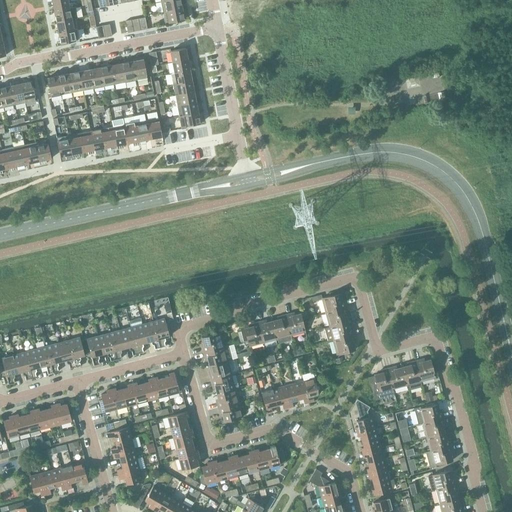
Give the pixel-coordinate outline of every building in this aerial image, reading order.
[(55,0),(52,1),(54,11),(69,8),(67,0),(55,0)] [(169,0),(160,2),(162,13),(182,9),(180,0),(169,0)] [(313,0),(290,0),(298,39),(294,40),(296,49),(322,44),(313,0)] [(56,22),(75,18),(77,18),(75,7),(69,8),(54,11),(56,22)] [(182,9),(162,13),(164,23),(184,19),(182,9)] [(145,17),(138,18),(140,30),(147,29),(145,17)] [(56,22),(58,33),(77,29),(75,18),(56,22)] [(138,18),(131,20),(133,31),(140,30),(138,18)] [(109,24),(103,25),(105,37),(112,36),(109,24)] [(105,37),(103,25),(96,27),(98,38),(105,37)] [(77,29),(58,33),(60,44),(79,40),(77,29)] [(170,51),(172,62),(187,59),(185,48),(170,51)] [(143,59),(132,61),(136,80),(147,78),(143,59)] [(172,62),(174,72),(189,70),(187,59),(172,62)] [(132,61),(122,63),(125,82),(136,80),(132,61)] [(122,63),(111,65),(115,84),(125,82),(122,63)] [(111,65),(100,68),(104,86),(115,84),(111,65)] [(100,68),(90,70),(93,88),(104,86),(100,68)] [(90,70),(79,72),(83,91),(93,88),(90,70)] [(170,73),(173,84),(191,80),(189,70),(174,72),(170,73)] [(79,72),(68,74),(72,93),(83,91),(79,72)] [(68,74),(57,76),(61,95),(72,93),(68,74)] [(61,95),(57,76),(47,78),(50,97),(61,95)] [(173,84),(175,95),(194,91),(191,80),(173,84)] [(31,81),(21,84),(25,102),(36,100),(31,81)] [(21,84),(10,86),(14,105),(25,102),(21,84)] [(10,86),(0,88),(0,90),(4,107),(14,105),(10,86)] [(175,95),(177,106),(196,102),(194,91),(175,95)] [(177,106),(179,116),(198,113),(196,102),(177,106)] [(198,113),(179,116),(181,129),(187,128),(186,126),(200,123),(198,113)] [(112,121),(113,127),(117,149),(124,147),(123,144),(128,143),(124,124),(123,118),(112,121)] [(158,118),(147,120),(150,139),(155,138),(155,141),(162,140),(162,141),(162,140),(158,118)] [(147,120),(135,122),(140,144),(146,143),(145,140),(150,139),(147,120)] [(135,122),(124,124),(128,143),(132,142),(133,146),(140,144),(135,122)] [(113,127),(101,129),(105,148),(110,147),(110,150),(117,149),(113,127)] [(101,129),(90,131),(94,153),(101,152),(101,148),(105,148),(101,129)] [(90,131),(79,133),(83,152),(88,151),(88,154),(94,153),(90,131)] [(79,133),(68,135),(72,158),(79,156),(78,153),(83,152),(79,133)] [(72,158),(68,135),(56,138),(60,156),(65,155),(66,159),(72,158)] [(47,139),(36,142),(41,164),(47,163),(46,159),(51,158),(47,139)] [(36,142),(24,145),(29,163),(33,162),(34,166),(41,164),(36,142)] [(24,145),(13,147),(18,169),(24,168),(24,164),(29,163),(24,145)] [(13,147),(2,150),(6,168),(11,167),(11,171),(18,169),(13,147)] [(322,298),(326,312),(346,307),(344,301),(342,301),(340,293),(322,298)] [(326,312),(329,326),(347,322),(345,314),(348,313),(346,307),(326,312)] [(292,313),(285,315),(291,335),(305,331),(300,313),(292,315),(292,313)] [(272,321),(277,339),(278,342),(280,343),(290,340),(292,338),(291,335),(285,315),(279,317),(280,319),(272,321)] [(129,321),(131,327),(138,353),(143,352),(141,344),(147,342),(142,324),(141,318),(129,321)] [(164,318),(153,321),(160,348),(165,346),(163,338),(169,336),(164,318)] [(153,321),(142,324),(147,342),(152,340),(155,349),(160,348),(153,321)] [(264,321),(258,322),(263,343),(277,339),(272,321),(265,323),(264,321)] [(263,343),(258,322),(251,324),(252,326),(244,328),(247,340),(249,346),(263,343)] [(328,342),(333,340),(353,335),(352,328),(349,329),(347,322),(329,326),(324,328),(328,342)] [(131,327),(120,330),(125,348),(130,346),(133,355),(138,353),(131,327)] [(120,330),(109,333),(116,359),(121,358),(119,349),(125,348),(120,330)] [(201,346),(203,352),(223,347),(220,332),(202,337),(204,345),(201,346)] [(109,333),(98,336),(103,354),(108,352),(110,361),(116,359),(109,333)] [(353,335),(333,340),(337,354),(355,350),(353,342),(355,341),(353,335)] [(103,354),(98,336),(86,339),(94,365),(99,364),(97,355),(103,354)] [(79,337),(68,340),(75,366),(80,365),(78,357),(84,355),(79,337)] [(68,340),(57,343),(62,361),(67,359),(70,368),(75,366),(68,340)] [(57,343),(46,346),(53,372),(58,371),(56,362),(62,361),(57,343)] [(46,346),(35,349),(40,367),(45,365),(48,374),(53,372),(46,346)] [(209,365),(227,361),(230,360),(232,359),(228,346),(226,346),(223,347),(203,352),(205,358),(207,358),(209,365)] [(35,349),(24,352),(31,378),(36,377),(34,368),(40,367),(35,349)] [(24,352),(13,355),(18,373),(23,371),(26,380),(31,378),(24,352)] [(18,373),(13,355),(2,358),(9,384),(14,383),(12,374),(18,373)] [(422,359),(415,361),(421,381),(435,377),(430,359),(422,362),(422,359)] [(209,373),(211,380),(231,374),(227,361),(209,365),(211,373),(209,373)] [(402,367),(407,385),(408,388),(410,389),(420,386),(422,384),(421,381),(415,361),(409,363),(410,365),(402,367)] [(394,367),(387,368),(393,389),(407,385),(402,367),(395,369),(394,367)] [(393,389),(387,368),(381,370),(382,372),(374,375),(374,376),(368,377),(375,400),(395,394),(393,389)] [(169,376),(164,378),(168,395),(179,392),(174,372),(169,374),(169,376)] [(302,375),(303,381),(309,402),(314,401),(312,395),(318,394),(318,391),(319,388),(319,386),(316,385),(313,372),(302,375)] [(215,386),(217,393),(235,388),(231,374),(211,380),(212,386),(215,386)] [(157,377),(152,378),(158,397),(168,395),(164,378),(158,379),(157,377)] [(148,382),(143,383),(147,400),(158,397),(152,378),(148,379),(148,382)] [(303,381),(293,383),(297,400),(303,398),(304,404),(309,402),(303,381)] [(136,382),(132,384),(137,403),(147,400),(143,383),(137,385),(136,382)] [(293,383),(282,386),(288,408),(293,407),(292,401),(297,400),(293,383)] [(128,387),(122,389),(126,406),(137,403),(132,384),(127,385),(128,387)] [(282,386),(272,389),(276,405),(282,404),(283,409),(288,408),(282,386)] [(115,388),(111,389),(116,408),(126,406),(122,389),(116,390),(115,388)] [(216,401),(218,408),(238,402),(235,388),(217,393),(219,401),(216,401)] [(116,408),(111,389),(106,390),(107,393),(101,395),(105,411),(116,408)] [(276,405),(272,389),(261,392),(267,414),(272,412),(271,407),(276,405)] [(432,390),(425,392),(427,400),(434,398),(432,390)] [(355,427),(357,432),(375,427),(372,416),(367,417),(365,411),(368,406),(357,399),(351,410),(354,421),(356,420),(358,426),(355,427)] [(238,402),(218,408),(220,414),(222,414),(224,421),(242,417),(238,402)] [(60,403),(55,404),(60,423),(71,421),(67,404),(60,405),(60,403)] [(51,408),(45,409),(50,426),(60,423),(55,404),(50,405),(51,408)] [(419,424),(423,423),(443,418),(441,411),(439,412),(437,404),(421,408),(420,407),(414,408),(419,424)] [(39,408),(34,410),(39,429),(50,426),(45,409),(40,411),(39,408)] [(30,413),(24,415),(29,432),(39,429),(34,410),(30,411),(30,413)] [(167,417),(170,427),(187,423),(185,417),(188,416),(187,411),(167,417)] [(18,414),(13,415),(19,435),(29,432),(24,415),(19,417),(18,414)] [(19,435),(13,415),(9,416),(9,419),(3,421),(8,437),(19,435)] [(423,423),(427,437),(445,432),(443,425),(445,424),(443,418),(423,423)] [(397,422),(399,429),(406,427),(404,420),(397,422)] [(170,427),(173,438),(192,433),(191,428),(188,429),(187,423),(170,427)] [(114,436),(115,442),(131,438),(128,427),(107,433),(108,438),(114,436)] [(360,436),(362,441),(378,437),(375,427),(357,432),(358,437),(360,436)] [(427,437),(430,451),(451,445),(449,439),(447,440),(445,432),(427,437)] [(77,433),(64,436),(65,442),(79,438),(77,433)] [(173,438),(176,448),(192,444),(191,438),(194,437),(192,433),(173,438)] [(361,448),(362,453),(381,448),(378,437),(362,441),(363,447),(361,448)] [(111,449),(112,454),(134,448),(131,438),(115,442),(117,447),(111,449)] [(77,441),(67,443),(69,451),(80,449),(77,441)] [(148,452),(156,450),(154,442),(146,444),(148,452)] [(176,448),(178,459),(198,453),(197,449),(194,450),(192,444),(176,448)] [(285,462),(282,449),(276,451),(274,445),(269,446),(270,449),(264,450),(269,467),(285,462)] [(451,445),(430,451),(426,452),(430,467),(429,467),(429,468),(436,466),(435,466),(435,465),(452,460),(450,452),(452,452),(451,445)] [(119,457),(121,463),(137,458),(134,448),(112,454),(114,459),(119,457)] [(366,457),(367,462),(383,458),(381,448),(362,453),(363,457),(366,457)] [(258,449),(253,450),(258,470),(269,467),(264,450),(259,452),(258,449)] [(249,454),(243,456),(248,472),(258,470),(253,450),(249,452),(249,454)] [(198,453),(178,459),(181,469),(198,465),(197,459),(199,458),(198,453)] [(237,455),(232,456),(238,475),(248,472),(243,456),(238,457),(237,455)] [(228,460),(223,461),(227,478),(238,475),(232,456),(228,457),(228,460)] [(117,470),(118,475),(140,469),(137,458),(121,463),(122,469),(117,470)] [(366,468),(368,473),(386,468),(383,458),(367,462),(369,468),(366,468)] [(412,470),(417,468),(414,458),(409,459),(412,470)] [(211,461),(217,481),(218,485),(228,482),(227,478),(223,461),(217,463),(216,460),(211,461)] [(204,484),(217,481),(211,461),(207,463),(207,465),(201,467),(203,474),(201,474),(200,476),(199,478),(200,482),(202,483),(204,484)] [(82,462),(71,465),(76,481),(81,479),(83,485),(88,484),(82,462)] [(71,465),(61,468),(67,489),(72,488),(70,482),(76,481),(71,465)] [(61,468),(50,470),(55,486),(60,485),(62,491),(67,489),(61,468)] [(371,478),(373,483),(389,479),(386,468),(368,473),(369,478),(371,478)] [(140,469),(118,475),(119,480),(125,478),(126,484),(129,483),(132,485),(134,485),(135,482),(142,480),(140,469)] [(318,486),(321,497),(340,492),(338,487),(336,488),(334,482),(332,483),(320,476),(322,472),(315,469),(309,480),(318,486)] [(50,470),(40,473),(46,495),(51,494),(49,488),(55,486),(50,470)] [(432,475),(435,489),(456,484),(454,477),(452,478),(449,470),(432,475)] [(46,495),(40,473),(29,476),(33,492),(39,491),(41,496),(46,495)] [(389,479),(373,483),(374,489),(372,489),(373,495),(392,490),(389,479)] [(435,489),(439,503),(457,498),(455,491),(457,490),(456,484),(435,489)] [(137,496),(142,499),(148,489),(143,486),(137,496)] [(147,508),(152,511),(163,491),(153,486),(145,500),(150,503),(147,508)] [(207,494),(216,499),(220,492),(211,487),(207,494)] [(156,511),(159,508),(164,511),(172,497),(163,491),(152,511),(153,511),(156,511)] [(321,497),(324,508),(340,503),(339,498),(341,497),(340,492),(321,497)] [(175,511),(181,502),(172,497),(164,511),(175,511)] [(248,498),(243,508),(249,511),(259,511),(260,511),(263,507),(260,505),(259,502),(258,501),(255,502),(248,498)] [(372,509),(372,511),(379,511),(392,509),(389,498),(373,502),(374,508),(372,509)] [(439,503),(441,511),(461,511),(463,511),(461,505),(459,506),(457,498),(439,503)] [(15,509),(15,511),(38,511),(38,509),(32,511),(31,505),(22,507),(21,502),(7,506),(9,511),(15,509)] [(188,511),(191,508),(181,502),(175,511),(188,511)] [(324,508),(325,511),(344,511),(344,508),(342,509),(340,503),(324,508)]
